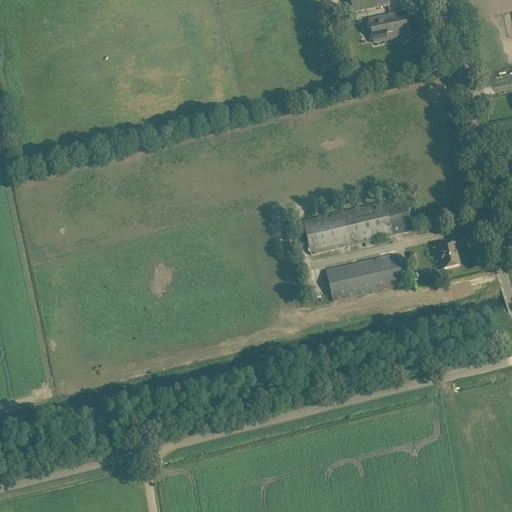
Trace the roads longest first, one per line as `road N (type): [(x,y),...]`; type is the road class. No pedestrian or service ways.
road 1 (unclassified): [(0,495),(511,361)]
road 2 (unclassified): [(511,301),(448,0)]
